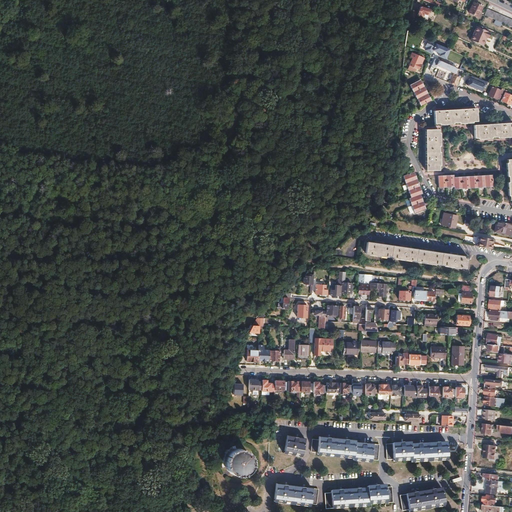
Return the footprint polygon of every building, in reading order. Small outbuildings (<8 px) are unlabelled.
[(473,3),(468,12),(478,17),(482,7),(473,3)] [(421,4),(417,13),(427,17),(430,8),(421,4)] [(511,20),(487,9),(484,15),(511,27),(511,20)] [(477,27),(471,40),(483,45),(487,37),(488,38),(491,33),(477,27)] [(435,45),(428,42),(425,47),(427,48),(425,50),(432,53),(433,51),(440,54),(440,56),(447,58),(451,50),(436,43),(435,45)] [(421,57),(411,53),(409,57),(411,58),(407,69),(414,72),(415,69),(418,70),(420,64),(418,63),(421,57)] [(435,56),(434,58),(436,59),(453,67),(455,62),(445,58),(443,60),(435,56)] [(436,59),(434,64),(453,72),(455,73),(457,68),(453,67),(436,59)] [(455,73),(453,72),(449,83),(456,86),(459,78),(454,76),(455,73)] [(486,83),(471,76),(467,85),(481,91),(483,87),(485,87),(486,83)] [(419,79),(409,85),(420,105),(430,100),(419,79)] [(492,87),(488,95),(497,99),(498,97),(501,99),(505,90),(500,87),(499,90),(492,87)] [(501,99),(500,101),(511,105),(511,96),(506,93),(507,90),(505,90),(501,99)] [(475,108),(433,110),(434,123),(476,121),(475,108)] [(511,122),(473,125),(474,138),(511,135),(511,122)] [(438,129),(425,129),(425,170),(438,170),(438,129)] [(413,172),(402,176),(411,198),(409,199),(415,213),(425,209),(419,195),(422,194),(413,172)] [(453,175),(437,176),(438,187),(454,186),(454,189),(493,186),(492,175),(453,177),(453,175)] [(443,213),(440,225),(455,227),(457,216),(443,213)] [(511,224),(496,221),(494,231),(510,235),(511,225),(511,224)] [(478,236),(476,246),(491,249),(492,246),(490,246),(491,243),(492,244),(493,239),(478,236)] [(367,242),(365,253),(464,268),(466,259),(468,259),(468,257),(367,242)] [(341,272),(341,283),(341,293),(350,294),(351,284),(343,283),(344,272),(341,272)] [(303,278),(302,284),(309,284),(308,294),(311,294),(311,292),(312,280),(313,275),(308,274),(308,276),(304,276),(304,278),(303,278)] [(358,276),(357,294),(368,294),(368,289),(367,289),(368,284),(366,284),(366,280),(363,280),(363,274),(358,274),(358,276)] [(312,280),(311,292),(314,292),(314,294),(326,295),(326,290),(325,290),(323,290),(323,287),(323,285),(321,285),(321,283),(319,283),(319,285),(316,284),(316,281),(312,280)] [(369,283),(369,288),(379,288),(378,296),(385,296),(386,284),(369,283)] [(330,290),(330,295),(340,296),(340,286),(338,286),(335,285),(335,290),(330,290)] [(492,286),(491,296),(500,297),(501,287),(492,286)] [(415,290),(414,299),(424,300),(425,292),(425,291),(415,290)] [(399,291),(398,299),(408,300),(409,292),(399,291)] [(425,292),(424,300),(433,300),(434,292),(425,292)] [(461,292),(460,302),(470,303),(471,293),(461,292)] [(279,299),(276,301),(282,302),(282,303),(278,303),(277,307),(286,308),(288,298),(283,298),(282,299),(279,299)] [(490,299),(489,308),(501,309),(502,300),(490,299)] [(297,305),(297,317),(306,317),(307,305),(297,305)] [(327,305),(326,314),(330,315),(330,313),(333,313),(334,311),(336,311),(336,306),(327,305)] [(378,309),(377,319),(387,319),(387,317),(388,310),(378,309)] [(311,310),(311,317),(316,317),(316,315),(318,315),(318,318),(320,318),(319,326),(317,326),(316,328),(320,329),(323,329),(324,321),(324,316),(324,311),(311,310)] [(387,321),(387,324),(392,324),(404,325),(405,323),(398,322),(398,321),(395,321),(396,311),(388,310),(387,317),(389,317),(389,321),(387,321)] [(490,310),(490,320),(499,320),(500,317),(504,317),(504,311),(490,310)] [(424,314),(423,326),(435,326),(436,315),(431,315),(431,314),(424,314)] [(456,315),(455,324),(467,325),(468,316),(456,315)] [(254,320),(252,325),(259,326),(263,326),(264,318),(257,318),(254,320)] [(364,324),(363,331),(367,331),(376,331),(375,326),(373,326),(373,322),(364,322),(364,324)] [(439,327),(439,335),(449,335),(454,335),(454,327),(446,327),(439,327)] [(309,333),(309,343),(312,343),(312,331),(320,331),(320,329),(316,328),(309,328),(309,333)] [(488,334),(487,344),(489,344),(499,346),(500,346),(501,338),(498,337),(498,335),(488,334)] [(314,339),(313,355),(319,355),(319,350),(326,351),(326,339),(314,339)] [(326,351),(325,356),(333,356),(334,339),(331,339),(330,351),(326,351)] [(284,350),(283,359),(294,359),(294,340),(288,340),(288,350),(284,350)] [(360,341),(360,352),(375,352),(376,341),(360,341)] [(377,342),(377,352),(389,353),(390,342),(377,342)] [(343,343),(343,354),(354,354),(355,350),(357,351),(357,343),(343,343)] [(489,344),(488,352),(498,353),(499,346),(489,344)] [(258,351),(258,361),(261,361),(261,360),(264,360),(264,361),(269,361),(269,360),(269,351),(264,350),(264,346),(258,345),(258,351)] [(298,345),(297,359),(308,360),(308,345),(305,345),(298,345)] [(451,357),(451,364),(460,365),(461,358),(462,358),(463,346),(451,346),(451,350),(453,350),(452,357),(451,357)] [(430,347),(430,358),(444,358),(444,348),(430,347)] [(247,350),(246,361),(258,361),(258,351),(247,350)] [(269,351),(269,360),(279,361),(280,350),(278,350),(278,351),(269,351)] [(394,356),(394,365),(399,365),(400,363),(407,364),(408,354),(408,353),(402,352),(402,356),(394,356)] [(511,354),(501,353),(500,360),(501,360),(501,363),(511,364),(511,355),(511,354)] [(408,354),(407,364),(419,364),(419,363),(421,363),(422,356),(419,355),(408,354)] [(486,365),(485,370),(498,372),(498,377),(502,378),(503,374),(508,375),(509,368),(486,365)] [(248,380),(248,389),(253,389),(253,391),(256,392),(256,390),(261,390),(261,382),(257,382),(257,380),(253,380),(252,379),(250,379),(249,380),(248,380)] [(485,379),(485,388),(495,389),(496,385),(502,386),(503,381),(485,379)] [(261,390),(261,395),(268,395),(268,391),(274,391),(274,390),(274,384),(270,384),(270,383),(266,383),(266,380),(261,380),(261,382),(261,390)] [(274,384),(274,390),(287,391),(287,382),(283,382),(283,381),(274,381),(274,384)] [(287,391),(292,391),(292,390),(295,390),(295,391),(300,391),(300,382),(300,381),(296,381),(295,383),(292,383),(292,381),(287,381),(287,382),(287,391)] [(300,382),(300,391),(312,392),(313,382),(305,382),(304,381),(302,381),(301,382),(300,382)] [(234,382),(234,392),(238,392),(238,391),(242,391),(243,384),(239,384),(239,382),(234,382)] [(312,392),(312,393),(325,393),(325,391),(326,385),(317,385),(317,382),(313,382),(312,392)] [(326,385),(325,391),(339,392),(339,383),(326,383),(326,385)] [(339,392),(339,393),(343,393),(344,392),(351,392),(352,385),(344,385),(344,383),(339,383),(339,392)] [(351,392),(351,396),(359,396),(360,384),(356,384),(356,383),(353,383),(352,384),(352,383),(352,385),(351,392)] [(365,384),(364,395),(377,395),(377,393),(377,387),(373,387),(373,384),(365,384)] [(377,387),(377,393),(390,394),(391,385),(377,384),(377,387)] [(403,387),(403,395),(416,396),(416,386),(408,385),(408,384),(405,384),(404,385),(403,385),(403,387)] [(390,394),(390,395),(395,395),(395,394),(399,394),(399,395),(403,395),(403,387),(398,386),(399,385),(391,385),(390,394)] [(416,396),(416,397),(425,397),(425,389),(421,389),(421,386),(416,386),(416,396)] [(428,386),(428,395),(437,396),(437,394),(437,388),(437,387),(428,386)] [(442,395),(442,397),(446,397),(446,396),(450,396),(451,388),(450,388),(450,387),(442,387),(442,388),(442,395)] [(455,388),(454,397),(462,397),(463,388),(459,388),(459,387),(456,387),(456,388),(455,388)] [(485,389),(485,393),(487,394),(487,397),(495,398),(496,390),(485,389)] [(485,397),(484,405),(496,406),(496,407),(502,407),(502,405),(504,405),(504,399),(497,398),(495,398),(487,397),(485,397)] [(376,409),(369,409),(369,419),(384,420),(384,413),(377,413),(377,409),(376,409)] [(483,409),(482,420),(495,421),(496,411),(483,409)] [(416,425),(418,425),(418,421),(419,421),(419,414),(404,414),(404,420),(411,421),(411,424),(416,425)] [(441,415),(441,426),(451,426),(452,426),(452,416),(441,415)] [(484,423),(482,433),(491,434),(493,424),(484,423)] [(511,426),(498,425),(497,428),(501,428),(501,432),(511,433),(511,432),(511,426)] [(287,439),(284,450),(301,455),(306,440),(287,439)] [(311,440),(310,452),(317,452),(317,453),(353,456),(353,458),(371,460),(371,459),(377,460),(379,444),(354,442),(311,440)] [(225,453),(224,456),(225,460),(227,463),(229,466),(232,468),(235,469),(239,469),(242,468),(246,466),(248,464),(250,461),(251,458),(251,454),(251,451),(249,448),(247,445),(244,443),(240,442),(237,442),(233,443),(230,444),(227,447),(226,450),(225,453)] [(446,443),(409,445),(409,443),(385,444),(386,460),(392,460),(392,461),(410,460),(410,462),(446,460),(446,443)] [(484,444),(483,458),(494,459),(496,445),(484,444)] [(487,480),(486,493),(497,495),(497,491),(505,492),(506,482),(497,481),(487,480)] [(274,483),(272,501),(309,504),(309,503),(315,504),(317,488),(274,483)] [(329,492),(323,493),(324,509),(330,509),(330,507),(367,505),(367,503),(385,502),(385,504),(391,503),(390,489),(384,489),(384,486),(366,487),(366,489),(329,491),(329,492)] [(440,488),(398,496),(401,511),(407,510),(407,511),(443,505),(440,488)] [(490,496),(489,505),(504,507),(504,503),(496,502),(497,498),(493,498),(493,496),(490,496)]
